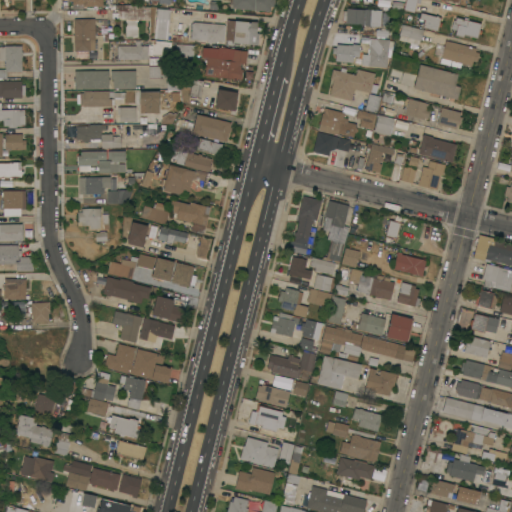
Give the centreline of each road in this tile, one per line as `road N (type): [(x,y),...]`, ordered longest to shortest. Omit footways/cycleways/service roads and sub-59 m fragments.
road 1 (residential): [(511,51),(395,511)]
road 2 (secondary): [(255,157),(164,511)]
road 3 (residential): [(51,25),(51,216),(55,248),(84,317),(81,359)]
road 4 (secondary): [(193,511),(274,191)]
road 5 (residential): [(511,227),(255,157)]
road 6 (secondary): [(274,191),(326,0)]
